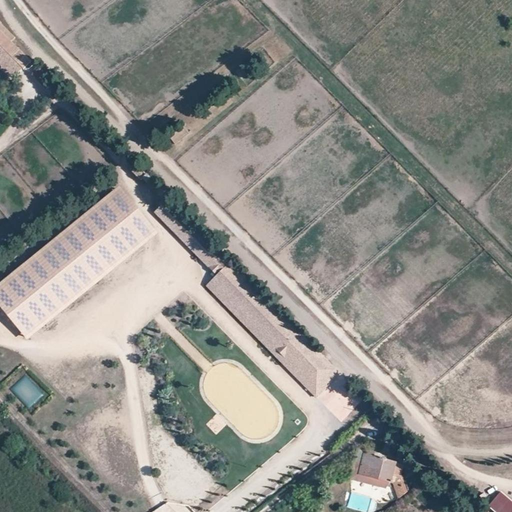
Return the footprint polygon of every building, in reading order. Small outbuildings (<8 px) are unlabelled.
[(20,47),(0,27),(0,42),(13,55),(20,47)] [(146,174),(137,165),(136,166),(131,171),(140,180),(146,174)] [(158,234),(120,187),(0,283),(0,302),(29,338),(158,234)] [(341,371),(169,198),(154,213),(217,276),(206,286),(316,396),(341,371)] [(27,376),(12,387),(27,407),(42,396),(27,376)] [(350,479),(387,488),(389,481),(359,472),(365,454),(374,456),(375,451),(361,448),(357,451),(350,479)] [(408,491),(402,475),(404,463),(374,456),(365,454),(359,472),(389,481),(393,482),(398,498),(408,491)] [(511,511),(511,502),(500,493),(489,505),(497,511),(511,511)]
